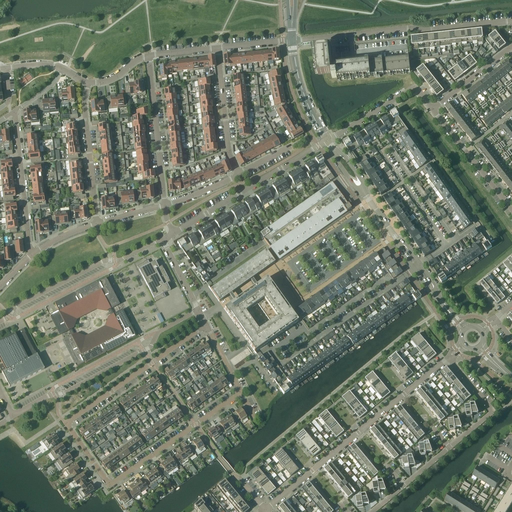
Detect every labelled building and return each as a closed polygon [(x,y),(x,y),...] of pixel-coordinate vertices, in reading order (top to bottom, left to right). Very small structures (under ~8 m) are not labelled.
[(499,37),(495,32),(493,34),(492,33),(488,36),(489,38),(485,40),(489,45),(499,37)] [(418,49),(417,37),(411,38),(412,41),(410,41),(411,46),(412,46),(413,50),(418,49)] [(502,41),(499,37),(489,45),(492,49),(502,41)] [(506,46),(502,41),(492,49),(496,53),(506,46)] [(331,66),(329,49),(332,48),(331,46),(315,48),(318,75),(331,73),(331,66)] [(408,55),(406,55),(406,56),(408,55),(408,58),(331,66),(331,73),(332,78),(337,78),(337,79),(410,72),(408,55)] [(477,64),(470,56),(466,59),(472,68),(477,64)] [(472,68),(466,59),(461,63),(468,71),(472,68)] [(511,63),(509,60),(501,66),(504,70),(511,63)] [(468,71),(461,63),(457,66),(456,64),(456,65),(464,74),(468,71)] [(430,68),(426,64),(423,66),(422,65),(418,68),(419,69),(417,71),(420,76),(430,68)] [(464,74),(456,65),(452,68),(459,78),(464,74)] [(507,73),(504,70),(501,66),(496,69),(502,77),(507,73)] [(433,72),(430,68),(420,76),(423,80),(433,72)] [(459,78),(452,68),(447,71),(455,81),(459,78)] [(502,77),(496,69),(492,73),(498,80),(502,77)] [(280,78),(280,77),(279,72),(267,74),(268,80),(280,78)] [(437,76),(433,72),(423,80),(427,84),(437,76)] [(498,80),(492,73),(488,76),(494,83),(498,80)] [(437,77),(437,76),(427,84),(430,88),(439,82),(435,78),(437,77)] [(494,83),(488,76),(484,79),(490,87),(494,83)] [(490,87),(484,79),(479,83),(485,90),(490,87)] [(434,93),(442,86),(444,84),(441,80),(439,82),(430,88),(434,93)] [(129,86),(126,87),(126,94),(127,94),(128,98),(130,98),(130,97),(136,96),(135,83),(131,84),(129,85),(129,86)] [(140,83),(135,83),(136,96),(145,95),(144,84),(141,85),(140,83)] [(485,90),(479,83),(475,86),(481,93),(485,90)] [(445,91),(442,86),(434,93),(437,97),(445,91)] [(481,93),(475,86),(471,89),(477,97),(481,93)] [(477,97),(471,89),(467,93),(466,92),(473,100),(477,97)] [(68,103),(67,90),(63,91),(61,92),(61,93),(58,94),(59,104),(68,103)] [(473,100),(466,92),(462,96),(468,104),(473,100)] [(117,109),(116,96),(112,97),(113,97),(110,98),(110,99),(107,100),(108,110),(117,109)] [(127,108),(125,98),(122,98),(122,96),(119,97),(119,96),(116,96),(117,109),(127,108)] [(273,101),(274,106),(280,105),(282,108),(285,107),(285,106),(284,105),(285,104),(283,99),(284,99),(273,101)] [(39,104),(40,115),(49,114),(48,100),(44,100),(45,101),(42,101),(42,103),(39,104)] [(49,114),(59,113),(57,102),(54,102),(54,100),(51,100),(48,100),(49,114)] [(511,107),(511,106),(507,100),(502,103),(508,111),(511,107)] [(107,114),(106,103),(103,104),(102,102),(100,102),(97,102),(98,115),(107,114)] [(456,106),(452,102),(445,108),(448,112),(456,106)] [(508,111),(502,103),(498,107),(504,114),(508,111)] [(285,106),(285,107),(282,108),(280,105),(274,106),(274,107),(273,107),(276,112),(275,112),(278,117),(288,111),(285,106)] [(459,110),(456,106),(448,112),(449,112),(452,116),(459,110)] [(504,114),(498,107),(494,110),(500,117),(504,114)] [(390,114),(386,117),(392,127),(400,122),(401,124),(404,128),(397,132),(401,137),(409,131),(403,123),(398,116),(399,116),(396,110),(390,114)] [(463,115),(459,110),(452,116),(455,120),(463,115)] [(500,117),(494,110),(490,113),(496,121),(500,117)] [(35,113),(35,111),(33,112),(33,111),(29,111),(30,124),(40,123),(39,113),(35,113)] [(288,111),(278,117),(281,121),(290,116),(288,111)] [(496,121),(490,113),(485,117),(491,124),(496,121)] [(466,119),(463,115),(455,120),(458,125),(466,119)] [(293,120),(290,116),(281,121),(284,126),(294,120),(293,120)] [(392,127),(386,117),(380,120),(380,121),(381,120),(384,126),(381,128),(385,134),(388,132),(387,130),(392,127)] [(491,124),(485,117),(481,120),(487,127),(491,124)] [(469,123),(466,119),(458,125),(462,129),(469,123)] [(294,120),(284,126),(286,131),(296,125),(293,121),(294,120)] [(511,130),(511,127),(507,121),(503,124),(510,132),(511,130)] [(66,127),(64,127),(64,133),(67,133),(77,132),(76,128),(75,126),(74,126),(74,122),(67,123),(67,127),(66,127)] [(381,128),(379,129),(375,124),(376,124),(375,123),(370,127),(376,137),(381,134),(382,136),(385,134),(381,128)] [(473,127),(469,123),(462,129),(465,133),(473,127)] [(510,132),(503,124),(500,127),(506,135),(510,132)] [(299,129),(298,130),(296,125),(286,131),(289,135),(299,129)] [(376,137),(370,127),(364,130),(364,131),(364,130),(367,136),(365,138),(369,144),(372,142),(371,140),(376,137)] [(476,132),(473,127),(465,133),(468,137),(468,138),(476,132)] [(302,134),(300,131),(299,129),(289,135),(292,140),(302,134)] [(412,136),(409,131),(400,138),(403,142),(412,136)] [(5,132),(2,133),(3,145),(9,145),(12,144),(11,134),(8,134),(8,132),(7,132),(7,133),(5,133),(5,132)] [(38,135),(35,136),(35,132),(31,133),(24,133),(24,134),(28,133),(28,136),(27,137),(27,139),(27,143),(39,141),(38,135)] [(480,136),(476,132),(468,138),(472,142),(480,136)] [(362,139),(359,134),(359,133),(353,137),(359,147),(364,144),(365,146),(369,144),(365,138),(362,139)] [(274,148),(276,147),(279,145),(273,135),(268,138),(274,148)] [(415,140),(412,136),(403,142),(405,146),(404,147),(415,140)] [(348,139),(343,142),(346,148),(347,147),(352,154),(360,166),(367,161),(368,160),(365,156),(358,160),(354,153),(352,151),(359,147),(353,137),(352,137),(349,139),(348,139)] [(274,148),(268,138),(269,139),(264,141),(264,140),(269,151),(269,150),(273,147),(274,148)] [(269,151),(264,140),(263,140),(264,142),(260,144),(259,143),(264,152),(269,150),(269,151)] [(418,144),(415,140),(404,147),(407,151),(418,144)] [(489,149),(483,140),(479,143),(486,151),(489,149)] [(264,152),(259,143),(259,144),(255,147),(254,145),(260,156),(259,155),(264,152)] [(486,151),(479,143),(476,146),(482,154),(486,151)] [(421,148),(418,144),(407,151),(408,152),(409,151),(412,155),(421,148)] [(205,147),(204,147),(204,152),(204,153),(208,152),(208,154),(213,154),(212,152),(216,151),(216,148),(215,148),(215,146),(216,146),(216,145),(215,146),(205,147)] [(260,156),(254,145),(249,148),(255,158),(259,155),(259,156),(260,156)] [(255,158),(249,148),(245,151),(250,161),(250,160),(255,158)] [(424,152),(421,148),(412,155),(414,158),(413,159),(413,160),(424,152)] [(79,155),(79,154),(78,154),(78,152),(79,152),(79,149),(67,150),(68,159),(78,158),(77,155),(79,155)] [(493,153),(489,149),(486,151),(482,154),(485,159),(493,153)] [(250,161),(245,151),(244,151),(245,152),(241,154),(240,153),(245,164),(246,164),(245,163),(250,160),(250,161)] [(427,156),(424,152),(413,160),(416,164),(427,156)] [(40,153),(28,154),(29,160),(31,160),(31,163),(41,162),(40,153)] [(240,166),(245,164),(240,153),(235,156),(240,166)] [(496,157),(493,153),(485,159),(489,163),(496,157)] [(310,163),(316,173),(317,173),(326,167),(323,162),(320,156),(314,160),(315,160),(310,163)] [(419,168),(430,161),(427,156),(416,164),(419,168)] [(499,161),(496,157),(489,163),(492,167),(499,161)] [(11,168),(12,168),(11,162),(9,162),(9,159),(0,159),(0,169),(11,168)] [(78,160),(68,161),(69,170),(81,169),(80,163),(78,163),(78,160)] [(173,161),(172,161),(172,162),(173,162),(173,164),(172,164),(172,167),(175,167),(175,169),(179,168),(179,166),(183,166),(182,160),(173,161)] [(372,164),(371,164),(370,165),(367,161),(360,166),(363,170),(372,164)] [(503,165),(499,161),(492,167),(495,171),(503,165)] [(226,162),(221,164),(221,163),(220,163),(225,174),(230,172),(226,162)] [(225,174),(220,163),(221,164),(216,166),(216,165),(215,165),(220,176),(220,175),(224,173),(225,174)] [(310,163),(305,166),(305,167),(308,172),(306,174),(309,180),(318,175),(317,173),(316,173),(310,163)] [(41,164),(31,165),(32,168),(30,169),(30,175),(42,173),(41,164)] [(375,168),(372,164),(363,170),(366,174),(375,168)] [(435,168),(432,164),(421,171),(425,176),(435,168)] [(220,176),(215,165),(216,166),(211,168),(211,167),(210,167),(215,177),(219,175),(220,176)] [(506,170),(503,165),(495,171),(499,176),(506,170)] [(215,177),(210,167),(211,168),(206,170),(206,169),(205,169),(210,180),(210,179),(215,177)] [(378,172),(377,172),(376,173),(374,169),(375,169),(375,168),(366,174),(369,178),(378,172)] [(438,172),(435,168),(425,176),(427,174),(430,178),(428,178),(429,179),(438,172)] [(210,180),(205,169),(206,170),(201,172),(201,171),(200,171),(205,181),(209,179),(210,180)] [(306,174),(303,175),(300,170),(300,169),(294,173),(301,185),(309,180),(306,174)] [(509,174),(506,170),(499,176),(502,180),(509,174)] [(205,181),(200,171),(201,173),(196,174),(196,173),(195,173),(200,184),(200,183),(205,181)] [(380,177),(378,172),(369,178),(372,183),(380,177)] [(441,177),(438,172),(429,179),(432,183),(441,177)] [(200,184),(195,173),(190,175),(195,185),(199,183),(200,184)] [(301,185),(294,173),(288,176),(288,177),(289,177),(292,182),(289,184),(293,190),(301,185)] [(329,182),(334,179),(331,174),(326,177),(329,182)] [(511,178),(511,177),(509,174),(502,180),(505,184),(511,178)] [(195,185),(190,175),(185,177),(190,188),(190,187),(195,185)] [(190,188),(185,177),(180,179),(184,189),(184,190),(189,187),(190,188)] [(381,177),(380,177),(372,183),(375,187),(382,182),(379,178),(381,177)] [(444,181),(441,177),(432,183),(435,187),(444,181)] [(184,189),(180,179),(173,180),(174,192),(175,192),(175,191),(180,190),(184,189)] [(289,184),(287,185),(283,180),(284,180),(283,179),(278,183),(285,195),(293,190),(289,184)] [(447,185),(444,181),(435,187),(438,191),(447,185)] [(385,185),(382,182),(375,187),(378,191),(386,185),(385,185)] [(260,234),(263,238),(278,260),(279,260),(351,209),(354,207),(349,200),(346,202),(342,197),(339,193),(335,187),(332,183),(260,234)] [(285,195),(278,183),(272,186),(272,187),(276,192),(273,194),(277,200),(285,195)] [(389,189),(386,185),(378,191),(381,195),(389,189)] [(450,189),(447,185),(438,191),(440,195),(450,189)] [(83,190),(83,186),(71,187),(72,197),(78,196),(86,195),(82,195),(82,192),(83,192),(82,190),(83,190)] [(147,200),(153,199),(153,197),(156,196),(155,186),(146,187),(147,200)] [(147,200),(146,187),(146,189),(140,189),(140,191),(137,191),(138,198),(141,198),(141,199),(144,199),(144,200),(147,200)] [(270,195),(267,190),(267,189),(261,193),(268,204),(273,201),(274,202),(277,200),(273,194),(270,195)] [(453,193),(450,189),(440,195),(443,200),(453,193)] [(13,200),(13,197),(15,197),(14,191),(13,191),(2,192),(3,201),(13,200)] [(136,194),(133,194),(132,191),(126,192),(128,204),(131,204),(131,203),(133,203),(133,201),(137,201),(136,194)] [(128,204),(126,192),(117,193),(118,203),(122,203),(122,204),(124,204),(124,205),(128,204)] [(268,204),(261,193),(255,196),(256,197),(256,196),(259,202),(256,204),(260,210),(263,208),(263,207),(268,204)] [(395,197),(394,196),(393,197),(390,193),(383,198),(386,203),(395,197)] [(455,197),(453,193),(443,200),(446,204),(455,197)] [(45,196),(33,197),(33,203),(35,203),(36,206),(32,206),(32,207),(39,206),(42,206),(46,205),(45,196)] [(117,206),(116,196),(107,197),(108,210),(112,209),(114,208),(114,207),(117,206)] [(397,201),(395,197),(386,203),(389,207),(397,201)] [(458,201),(455,197),(446,204),(449,208),(448,208),(448,209),(458,201)] [(254,205),(251,200),(251,199),(245,203),(252,215),(260,210),(256,204),(254,205)] [(400,205),(397,201),(389,207),(392,211),(402,204),(401,204),(400,205)] [(461,206),(458,201),(448,209),(451,213),(461,206)] [(15,212),(16,212),(16,205),(14,206),(13,202),(3,203),(4,213),(15,211),(15,212)] [(252,215),(245,203),(244,203),(245,203),(248,209),(246,210),(242,205),(242,204),(236,208),(244,220),(252,215)] [(405,208),(402,204),(392,211),(395,215),(405,208)] [(464,210),(461,206),(451,213),(454,211),(456,216),(464,210)] [(81,220),(80,207),(79,207),(80,209),(74,209),(74,211),(71,212),(71,218),(75,218),(75,220),(77,220),(81,220)] [(244,220),(236,208),(231,211),(231,212),(234,217),(232,219),(235,225),(239,223),(237,221),(242,218),(243,220),(244,220)] [(406,213),(404,209),(405,209),(405,208),(395,215),(398,219),(406,213)] [(467,214),(464,210),(456,216),(459,220),(467,214)] [(61,225),(65,224),(67,223),(67,222),(70,221),(69,211),(60,212),(61,225)] [(61,225),(60,212),(54,213),(55,216),(51,216),(52,223),(55,223),(55,225),(58,224),(58,225),(61,225)] [(409,217),(406,213),(398,219),(401,223),(409,217)] [(229,220),(226,215),(226,214),(220,218),(227,229),(232,226),(232,227),(235,225),(232,219),(229,220)] [(470,218),(467,214),(459,220),(462,224),(461,224),(461,225),(470,218)] [(412,222),(409,217),(401,223),(404,228),(412,222)] [(227,229),(220,218),(214,221),(214,222),(215,222),(218,227),(215,229),(219,235),(227,230),(226,229),(227,229)] [(464,229),(473,223),(470,218),(461,225),(464,229)] [(42,233),(46,233),(46,232),(48,232),(48,230),(51,230),(50,220),(41,221),(42,233)] [(414,227),(411,223),(413,222),(412,222),(404,228),(407,232),(414,227)] [(17,223),(6,224),(6,230),(9,230),(10,233),(16,232),(16,229),(17,229),(17,226),(18,226),(17,223)] [(213,230),(209,225),(210,225),(209,224),(204,228),(211,240),(219,235),(215,229),(213,230)] [(417,231),(414,227),(407,232),(410,236),(417,231)] [(211,240),(204,228),(198,231),(198,232),(202,237),(199,239),(203,245),(211,240)] [(479,241),(484,237),(478,229),(468,235),(471,239),(472,240),(476,237),(479,241)] [(421,234),(420,235),(417,231),(410,236),(412,240),(421,234)] [(193,248),(198,245),(199,247),(203,245),(199,239),(196,240),(193,235),(193,234),(187,238),(193,248)] [(424,238),(421,234),(412,240),(416,244),(424,238)] [(193,248),(187,238),(183,240),(182,240),(177,243),(180,249),(181,249),(184,253),(193,248)] [(427,243),(424,238),(416,244),(418,249),(427,243)] [(13,252),(16,252),(17,254),(23,253),(21,241),(12,242),(13,251),(13,252)] [(476,245),(479,243),(478,242),(475,244),(476,245),(475,245),(482,254),(486,251),(492,248),(488,242),(479,249),(476,245)] [(430,247),(427,243),(418,249),(421,253),(430,247)] [(482,254),(475,245),(471,248),(477,257),(482,254)] [(433,251),(430,247),(421,253),(425,257),(433,251)] [(5,261),(8,261),(11,261),(11,258),(14,258),(13,252),(13,251),(10,251),(9,248),(3,248),(4,256),(5,256),(5,261)] [(275,263),(266,251),(264,248),(258,253),(259,255),(217,285),(215,283),(209,287),(208,287),(210,290),(219,302),(222,300),(223,299),(223,298),(270,265),(270,266),(274,263),(275,263)] [(390,256),(387,252),(386,252),(383,248),(379,251),(382,255),(378,258),(375,254),(381,263),(390,256)] [(477,257),(471,248),(467,251),(465,249),(473,260),(475,263),(479,260),(477,257)] [(473,260),(465,249),(463,251),(464,253),(462,254),(461,252),(469,263),(471,266),(475,263),(473,260)] [(469,263),(461,252),(459,254),(460,256),(458,257),(464,266),(466,269),(470,266),(468,263),(469,263)] [(381,263),(375,254),(370,257),(377,267),(378,267),(377,265),(381,263)] [(396,265),(393,260),(392,261),(389,257),(390,256),(381,263),(385,260),(388,264),(384,267),(387,271),(396,265)] [(377,267),(370,257),(366,260),(374,271),(373,270),(377,267)] [(440,268),(437,264),(441,261),(438,257),(429,263),(432,268),(432,267),(435,272),(440,268)] [(464,266),(458,257),(453,260),(460,269),(464,266)] [(511,263),(511,259),(511,258),(503,264),(506,268),(511,263)] [(165,320),(184,310),(177,296),(180,294),(177,287),(170,290),(167,284),(170,283),(162,266),(158,268),(155,261),(150,264),(147,259),(140,263),(141,264),(137,267),(165,320)] [(374,271),(366,260),(362,263),(369,274),(374,271)] [(460,269),(453,260),(449,263),(455,273),(456,272),(458,275),(462,273),(459,270),(460,269)] [(208,268),(205,263),(201,266),(198,262),(193,266),(199,274),(208,268)] [(369,274),(362,263),(357,267),(364,276),(368,273),(369,275),(369,274)] [(455,273),(449,263),(444,267),(451,276),(455,273)] [(393,279),(402,273),(398,269),(395,265),(396,265),(387,271),(391,268),(394,272),(389,275),(393,279)] [(444,267),(444,266),(440,268),(442,270),(445,268),(447,271),(438,278),(441,283),(447,279),(446,279),(451,276),(444,267)] [(364,276),(357,267),(353,270),(360,279),(364,276)] [(208,268),(199,274),(205,283),(214,276),(211,272),(207,275),(204,271),(208,268)] [(360,279),(353,270),(348,273),(355,282),(356,282),(355,281),(358,278),(359,280),(360,279)] [(355,282),(348,273),(344,276),(351,286),(355,282)] [(351,286),(344,276),(340,279),(346,287),(350,285),(350,286),(351,286)] [(491,281),(488,277),(480,283),(483,288),(491,281)] [(236,300),(223,309),(254,352),(255,352),(298,322),(267,278),(254,287),(254,288),(255,289),(238,301),(237,300),(236,300)] [(346,287),(340,279),(335,282),(343,293),(341,290),(346,287)] [(412,288),(409,284),(406,279),(397,286),(400,289),(400,290),(404,287),(407,291),(412,288)] [(104,280),(96,284),(96,283),(76,293),(76,294),(75,294),(55,304),(58,311),(49,316),(59,335),(72,329),(69,323),(79,317),(80,318),(80,317),(86,314),(94,310),(95,310),(103,305),(106,311),(116,306),(117,306),(104,280)] [(495,285),(491,281),(483,288),(487,292),(495,285)] [(343,293),(335,282),(331,285),(338,296),(343,293)] [(338,296),(331,285),(326,289),(334,300),(334,299),(333,298),(337,295),(338,297),(338,296)] [(498,290),(495,285),(487,292),(490,296),(498,290)] [(334,300),(326,289),(322,292),(329,303),(334,300)] [(501,294),(498,290),(490,296),(494,300),(501,294)] [(329,303),(322,292),(317,295),(325,306),(329,303)] [(410,305),(410,304),(407,299),(405,296),(408,293),(407,292),(403,294),(404,295),(399,298),(406,307),(408,309),(411,307),(410,305)] [(410,304),(415,301),(415,302),(420,298),(417,292),(407,299),(410,304)] [(497,304),(505,298),(501,294),(494,300),(497,304)] [(325,306),(317,295),(313,298),(320,308),(324,305),(325,306)] [(320,308),(313,298),(308,301),(315,311),(320,308)] [(406,307),(399,298),(395,301),(401,311),(406,307)] [(315,311),(308,301),(304,304),(311,314),(315,311)] [(401,311),(395,301),(391,304),(390,302),(389,303),(397,314),(401,311)] [(397,314),(389,303),(387,304),(388,306),(386,308),(393,317),(393,316),(395,319),(398,317),(397,314)] [(311,314),(304,304),(299,307),(306,317),(311,314)] [(306,317),(299,307),(295,310),(302,320),(306,317)] [(393,317),(386,308),(382,311),(388,320),(393,317)] [(388,320),(382,311),(377,314),(384,323),(388,320)] [(134,338),(120,312),(109,317),(112,323),(104,328),(95,332),(87,337),(87,336),(87,337),(78,341),(75,335),(63,341),(76,367),(85,363),(86,364),(105,353),(106,352),(107,353),(127,342),(127,341),(134,338)] [(383,323),(384,323),(377,314),(373,317),(379,326),(380,326),(382,328),(385,326),(383,323)] [(379,326),(373,317),(369,320),(367,318),(375,329),(379,326)] [(375,329),(367,318),(367,319),(365,320),(366,322),(364,323),(363,321),(371,332),(375,329)] [(371,332),(363,321),(363,322),(361,323),(362,325),(360,326),(366,336),(371,332)] [(366,336),(360,326),(355,330),(362,339),(366,336)] [(0,359),(1,362),(2,364),(0,365),(0,369),(2,373),(9,387),(44,369),(37,355),(35,351),(34,352),(25,333),(23,329),(19,332),(13,334),(11,335),(0,341),(0,359)] [(361,339),(362,339),(355,330),(351,333),(357,342),(358,341),(359,344),(363,341),(361,339)] [(351,333),(347,336),(345,334),(353,345),(355,347),(358,345),(357,342),(351,333)] [(353,345),(345,334),(343,336),(344,337),(339,341),(346,350),(353,345)] [(425,341),(419,334),(411,340),(417,347),(416,348),(425,341)] [(345,350),(346,350),(339,341),(335,344),(341,353),(342,353),(344,355),(347,353),(345,350)] [(431,348),(425,341),(416,348),(422,355),(431,348)] [(207,344),(206,345),(204,343),(200,346),(207,355),(211,352),(208,348),(210,347),(207,344)] [(341,353),(335,344),(331,347),(337,356),(341,353)] [(207,355),(200,346),(196,349),(201,357),(205,354),(206,356),(207,355)] [(337,356),(331,347),(326,350),(332,359),(337,356)] [(437,355),(431,348),(422,355),(423,354),(429,361),(437,355)] [(196,349),(191,353),(196,360),(198,362),(202,359),(201,357),(196,349)] [(332,360),(332,359),(326,350),(325,349),(323,350),(324,352),(321,353),(328,363),(328,362),(330,365),(334,362),(332,360)] [(274,361),(274,360),(269,363),(267,360),(271,357),(268,352),(259,358),(265,367),(274,361)] [(191,353),(187,356),(192,363),(193,365),(198,362),(196,360),(191,353)] [(327,363),(328,363),(321,353),(317,357),(324,366),(324,365),(326,368),(329,365),(327,363)] [(396,353),(388,359),(394,367),(403,359),(406,357),(404,354),(399,357),(396,353)] [(187,356),(183,359),(188,366),(189,368),(193,365),(192,363),(187,356)] [(324,366),(317,357),(313,360),(319,369),(324,366)] [(188,366),(183,359),(178,362),(183,369),(188,366)] [(409,366),(403,359),(394,367),(400,373),(409,366)] [(319,369),(313,360),(308,363),(315,372),(319,369)] [(280,369),(275,372),(273,368),(277,365),(274,361),(265,367),(271,375),(280,369)] [(183,369),(178,362),(174,365),(179,372),(183,369)] [(315,372),(308,363),(304,366),(310,375),(315,372)] [(179,372),(174,365),(170,368),(169,368),(176,377),(175,375),(179,372)] [(310,375),(304,366),(299,369),(306,378),(310,375)] [(414,374),(408,367),(409,366),(400,373),(406,381),(414,374)] [(450,371),(449,370),(449,369),(447,367),(439,374),(443,378),(450,372),(450,371)] [(176,377),(169,368),(164,371),(166,373),(165,374),(167,377),(168,377),(171,381),(176,377)] [(277,384),(281,380),(278,376),(283,373),(280,369),(271,375),(277,384)] [(306,378),(299,369),(295,372),(294,370),(301,381),(306,378)] [(301,381),(294,370),(292,372),(293,374),(291,375),(297,384),(301,381)] [(452,374),(453,374),(451,371),(450,371),(450,372),(443,378),(446,382),(454,376),(452,374)] [(379,379),(373,372),(365,379),(371,386),(370,387),(379,379)] [(297,384),(291,375),(286,378),(293,387),(295,389),(298,387),(297,385),(297,384)] [(456,378),(454,375),(454,376),(446,382),(449,386),(457,380),(456,378)] [(228,385),(226,383),(227,382),(225,378),(224,379),(222,377),(218,381),(223,388),(228,385)] [(286,379),(285,377),(282,380),(283,382),(286,379),(289,383),(280,389),(283,395),(289,391),(288,390),(293,387),(286,378),(286,379)] [(160,382),(158,379),(157,380),(155,378),(150,381),(156,389),(161,386),(159,383),(160,382)] [(384,386),(379,379),(370,387),(376,394),(384,386)] [(459,382),(457,380),(449,386),(453,391),(461,384),(459,382)] [(156,389),(150,381),(151,381),(146,384),(152,393),(156,389)] [(223,388),(218,381),(213,384),(218,391),(223,388)] [(152,393),(146,384),(142,388),(148,396),(152,393)] [(218,391),(213,384),(209,387),(214,394),(218,391)] [(463,386),(461,384),(453,391),(456,395),(464,388),(463,386)] [(427,391),(429,389),(426,385),(424,386),(416,393),(418,396),(418,395),(420,397),(427,391)] [(390,393),(384,386),(376,394),(377,393),(383,400),(390,393)] [(214,394),(209,387),(205,390),(210,397),(214,394)] [(148,396),(142,388),(137,391),(143,399),(148,396)] [(203,388),(199,391),(200,393),(205,400),(210,397),(205,390),(203,388)] [(466,390),(464,388),(456,395),(460,399),(468,392),(466,390)] [(143,399),(137,391),(133,394),(139,402),(143,399)] [(356,398),(350,391),(342,398),(348,405),(357,398),(357,397),(356,398)] [(431,395),(427,391),(420,397),(419,397),(421,400),(422,399),(423,401),(431,395)] [(469,395),(470,394),(468,392),(460,399),(463,403),(471,397),(469,395)] [(205,400),(200,393),(196,396),(201,403),(205,400)] [(139,402),(133,394),(129,397),(134,405),(139,402)] [(434,399),(431,395),(423,401),(425,404),(426,405),(427,405),(434,399)] [(201,403),(196,396),(191,399),(197,407),(197,406),(201,403)] [(134,405),(129,397),(124,400),(130,408),(134,405)] [(363,404),(357,398),(348,405),(354,412),(363,404)] [(197,407),(191,399),(187,403),(188,405),(187,405),(189,409),(190,408),(192,410),(197,407)] [(438,403),(434,399),(427,405),(426,405),(426,406),(428,408),(430,410),(438,403)] [(130,408),(124,400),(120,403),(121,405),(120,406),(122,409),(123,409),(125,411),(130,408)] [(441,407),(438,403),(430,410),(432,412),(433,414),(441,407)] [(367,413),(362,406),(363,405),(363,404),(354,412),(360,419),(367,413)] [(472,415),(478,414),(475,404),(470,404),(470,406),(472,415)] [(120,410),(118,407),(117,408),(116,406),(111,409),(117,419),(122,415),(119,411),(120,410)] [(404,410),(403,408),(401,406),(393,412),(396,416),(404,410)] [(445,411),(441,407),(433,414),(435,416),(437,418),(445,411)] [(183,417),(181,414),(182,414),(180,410),(179,411),(177,408),(172,412),(178,420),(183,417)] [(117,419),(111,409),(107,412),(113,422),(117,419)] [(247,419),(244,414),(246,413),(243,410),(242,411),(240,409),(235,412),(236,413),(233,415),(237,421),(240,419),(242,422),(247,419)] [(408,414),(406,412),(404,410),(396,416),(400,421),(408,414)] [(332,418),(327,411),(319,417),(325,424),(332,418)] [(441,422),(448,416),(445,411),(437,418),(436,418),(438,420),(439,420),(441,422)] [(113,422),(107,412),(102,416),(109,425),(113,422)] [(178,420),(172,412),(168,415),(173,423),(178,420)] [(411,418),(410,416),(408,414),(400,421),(403,425),(411,418)] [(173,423),(168,415),(163,418),(169,426),(173,423)] [(109,425),(102,416),(98,419),(104,428),(109,425)] [(238,425),(232,416),(230,418),(229,417),(224,420),(230,429),(231,430),(238,425)] [(455,429),(462,428),(458,417),(453,418),(454,420),(455,429)] [(169,426),(163,418),(159,421),(165,429),(169,426)] [(338,425),(332,418),(325,424),(324,425),(330,432),(331,431),(338,425)] [(414,422),(413,421),(413,420),(411,418),(403,425),(407,429),(415,422),(414,422)] [(104,428),(98,419),(93,422),(100,431),(104,428)] [(230,429),(224,420),(219,424),(220,425),(217,426),(223,435),(226,433),(226,432),(230,429)] [(165,429),(159,421),(154,424),(160,432),(165,429)] [(100,431),(93,422),(89,425),(95,434),(100,431)] [(418,427),(418,426),(416,425),(417,424),(415,422),(414,422),(415,422),(407,429),(410,433),(418,427)] [(160,432),(154,424),(150,427),(156,435),(160,432)] [(95,434),(89,425),(85,428),(84,427),(84,428),(91,437),(95,434)] [(344,432),(338,425),(331,431),(337,438),(344,432)] [(381,429),(378,425),(370,431),(370,432),(372,434),(373,435),(374,436),(381,429)] [(421,431),(420,429),(418,426),(418,427),(410,433),(414,437),(421,431)] [(156,435),(150,427),(146,430),(151,438),(156,435)] [(215,441),(222,436),(216,427),(214,429),(213,428),(208,431),(209,434),(208,435),(210,438),(212,437),(215,441)] [(91,437),(84,428),(80,431),(81,433),(80,434),(82,437),(84,437),(86,440),(91,437)] [(385,433),(381,429),(374,436),(373,435),(373,436),(375,438),(377,440),(385,433)] [(151,438),(146,430),(141,433),(147,442),(151,438)] [(309,437),(304,430),(296,436),(302,443),(309,437)] [(425,435),(423,433),(424,433),(422,430),(421,431),(414,437),(417,442),(425,435)] [(388,437),(385,433),(377,440),(378,442),(379,442),(380,444),(388,437)] [(59,443),(57,441),(58,440),(54,435),(52,437),(50,435),(47,438),(48,439),(43,443),(48,451),(59,443)] [(143,442),(140,438),(139,439),(136,435),(132,439),(138,448),(143,445),(141,443),(143,442)] [(315,444),(317,443),(311,436),(309,437),(302,443),(308,450),(315,444)] [(392,441),(388,437),(380,444),(382,446),(384,448),(392,441)] [(138,448),(132,439),(127,442),(134,451),(138,448)] [(201,440),(199,441),(197,439),(192,442),(193,443),(191,445),(194,451),(198,455),(205,450),(202,445),(203,443),(201,440)] [(395,446),(392,441),(384,448),(383,448),(385,451),(386,450),(387,452),(395,446)] [(134,451),(127,442),(123,445),(129,454),(134,451)] [(426,453),(432,452),(429,442),(424,443),(424,444),(424,445),(426,453)] [(321,451),(315,444),(308,450),(314,457),(321,451)] [(358,448),(357,446),(355,444),(347,450),(350,455),(358,448)] [(66,453),(64,450),(65,450),(61,445),(49,453),(55,461),(66,453)] [(129,454),(123,445),(118,448),(125,457),(129,454)] [(188,460),(196,455),(190,446),(187,448),(186,447),(182,450),(181,450),(188,460)] [(399,450),(395,446),(387,452),(389,455),(389,454),(391,456),(399,450)] [(125,457),(118,448),(114,451),(120,460),(125,457)] [(360,450),(358,448),(350,455),(354,459),(362,452),(361,452),(360,451),(360,450)] [(286,456),(280,449),(273,455),(279,462),(286,456)] [(188,460),(181,450),(177,452),(178,453),(177,454),(177,455),(175,457),(181,465),(184,463),(183,462),(187,459),(188,460)] [(393,459),(394,461),(402,454),(399,450),(391,456),(390,456),(392,459),(393,459)] [(120,460),(114,451),(110,454),(116,463),(120,460)] [(365,457),(363,455),(364,454),(362,452),(361,452),(362,452),(354,459),(357,463),(365,457)] [(72,463),(70,460),(72,459),(68,454),(56,462),(62,470),(72,463)] [(116,463),(110,454),(105,457),(112,467),(112,466),(116,463)] [(286,456),(279,462),(277,463),(283,471),(285,470),(292,463),(286,456)] [(369,461),(368,461),(367,459),(365,456),(365,457),(357,463),(361,467),(369,461)] [(409,467),(416,466),(412,456),(407,457),(408,458),(407,458),(408,458),(409,467)] [(112,467),(105,457),(101,461),(103,464),(102,465),(104,469),(106,468),(107,470),(112,467)] [(177,468),(175,465),(178,463),(174,457),(171,459),(170,458),(165,461),(172,471),(177,468)] [(372,465),(370,463),(371,463),(369,460),(368,461),(369,461),(361,467),(364,471),(372,465)] [(165,476),(172,471),(165,461),(161,465),(161,466),(159,468),(165,476)] [(298,470),(292,463),(285,470),(290,477),(298,470)] [(335,467),(332,463),(324,470),(325,472),(326,472),(327,474),(335,467)] [(80,473),(78,470),(79,469),(75,464),(65,472),(68,476),(67,477),(69,480),(80,473)] [(375,469),(374,467),(372,465),(364,471),(368,476),(375,469)] [(339,472),(335,467),(327,474),(329,476),(331,478),(330,478),(339,472)] [(482,470),(477,467),(472,475),(477,478),(482,470)] [(164,477),(158,468),(155,470),(154,469),(150,473),(156,482),(160,478),(161,479),(164,477)] [(263,475),(257,468),(250,474),(256,481),(263,475)] [(377,471),(378,471),(376,469),(375,469),(368,476),(371,480),(379,473),(377,471)] [(486,473),(482,470),(477,478),(481,481),(486,473)] [(342,476),(339,472),(330,478),(332,481),(333,480),(334,482),(342,476)] [(156,482),(150,473),(145,476),(145,477),(143,479),(149,488),(156,482)] [(282,476),(283,476),(280,473),(277,475),(283,482),(286,480),(282,476)] [(491,476),(486,473),(481,481),(486,484),(491,476)] [(87,483),(85,480),(86,479),(82,474),(71,483),(76,490),(87,483)] [(269,482),(271,481),(265,474),(263,475),(256,481),(262,489),(269,482)] [(346,480),(342,476),(334,482),(336,485),(336,484),(338,486),(337,486),(337,487),(346,480)] [(495,478),(491,476),(486,484),(490,486),(495,478)] [(500,481),(495,478),(490,486),(494,489),(500,481)] [(141,494),(148,488),(142,480),(139,482),(138,481),(137,481),(133,483),(141,494)] [(228,484),(227,482),(226,482),(224,480),(220,484),(220,483),(217,485),(217,486),(216,487),(219,492),(228,484)] [(349,484),(346,480),(337,487),(339,489),(340,489),(341,490),(341,491),(349,484)] [(380,492),(386,491),(383,480),(378,481),(378,483),(380,492)] [(275,489),(269,482),(262,489),(267,496),(275,489)] [(312,486),(312,487),(310,485),(311,485),(309,482),(308,482),(301,489),(304,493),(312,486)] [(133,483),(133,484),(129,487),(130,488),(127,490),(133,499),(141,494),(133,483)] [(94,491),(90,486),(89,487),(87,484),(77,491),(82,499),(88,495),(89,497),(92,495),(91,493),(94,491)] [(232,488),(230,486),(228,485),(229,484),(228,484),(219,492),(223,496),(232,488)] [(353,488),(349,484),(341,491),(343,493),(345,495),(344,495),(353,488)] [(316,491),(316,490),(315,491),(314,489),(312,486),(304,493),(308,497),(316,491)] [(235,492),(234,490),(233,491),(232,489),(232,488),(223,496),(226,500),(235,492)] [(348,499),(356,493),(353,488),(344,495),(346,497),(347,497),(348,499)] [(132,500),(126,491),(123,493),(123,492),(118,495),(119,497),(117,499),(120,502),(122,501),(124,505),(132,500)] [(319,495),(317,493),(318,493),(316,491),(308,497),(311,502),(319,495)] [(239,497),(237,494),(236,495),(235,493),(236,493),(235,492),(226,500),(230,504),(239,497)] [(454,495),(450,492),(444,501),(449,504),(454,495)] [(511,503),(511,496),(507,493),(501,503),(509,508),(511,503)] [(363,505),(370,504),(366,494),(361,495),(361,496),(363,505)] [(323,499),(322,499),(321,497),(319,495),(311,502),(315,506),(323,499)] [(458,498),(454,495),(449,504),(453,506),(458,498)] [(242,501),(243,501),(240,498),(240,499),(239,497),(230,504),(233,508),(242,501)] [(463,501),(458,498),(453,506),(458,509),(463,501)] [(206,503),(202,499),(201,500),(200,499),(197,502),(198,502),(194,506),(195,508),(197,511),(206,503)] [(326,503),(324,501),(325,501),(323,499),(315,506),(318,510),(326,503)] [(485,511),(493,500),(491,499),(482,511),(485,511)] [(237,511),(246,505),(244,503),(243,503),(242,501),(233,508),(236,511),(237,511)] [(281,511),(289,506),(285,501),(278,508),(277,508),(279,511),(280,510),(281,511)] [(467,504),(463,501),(458,509),(462,511),(467,504)] [(203,511),(209,507),(206,503),(197,511),(198,510),(199,511),(198,511),(203,511)] [(324,511),(330,507),(329,507),(328,506),(328,505),(326,503),(318,510),(319,511),(324,511)] [(506,511),(509,508),(501,503),(495,511),(506,511)]
